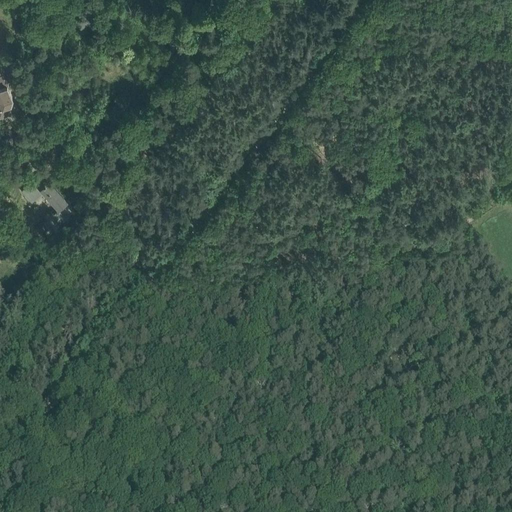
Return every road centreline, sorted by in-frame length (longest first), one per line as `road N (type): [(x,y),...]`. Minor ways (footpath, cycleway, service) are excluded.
road 1 (track): [(124,445),(405,259)]
road 2 (track): [(168,237),(345,0)]
road 3 (unclassified): [(0,168),(82,142),(116,120),(221,0)]
road 4 (unknown): [(480,398),(416,298),(405,259)]
road 5 (track): [(86,349),(168,237)]
road 6 (track): [(403,511),(511,436)]
road 7 (track): [(0,438),(57,390),(86,349)]
